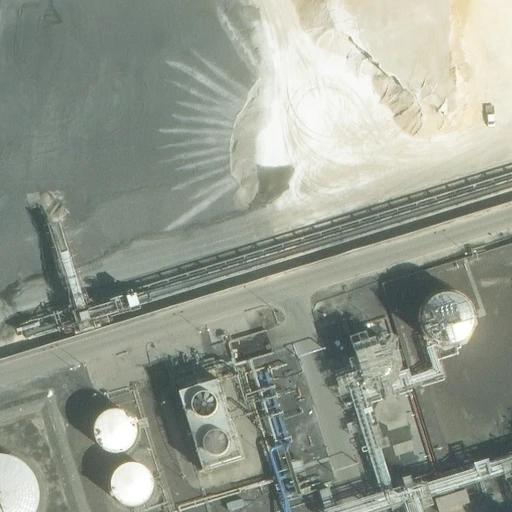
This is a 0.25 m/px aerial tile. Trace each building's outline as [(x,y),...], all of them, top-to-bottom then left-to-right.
[(427,297),(427,342),(472,342),(472,297),(427,297)] [(395,360),(395,359),(394,355),(393,351),(388,345),(382,341),(378,340),(375,340),(368,341),(364,344),(361,346),(358,352),(356,360),(358,367),(360,369),(363,373),(369,377),(376,378),(380,377),(384,376),(390,372),(393,367),(395,360)] [(169,395),(198,480),(242,465),(212,379),(169,395)] [(134,429),(134,428),(133,424),(132,421),(128,415),(123,412),(120,411),(116,410),(110,411),(104,414),(101,418),(99,421),(97,427),(98,434),(101,440),(107,444),(111,446),(114,447),(121,446),(127,442),(132,436),(134,429)] [(41,494),(40,486),(38,477),(34,470),(29,464),(22,459),(16,456),(8,453),(0,452),(0,511),(36,511),(37,511),(40,503),(41,494)] [(151,482),(151,481),(151,476),(150,472),(146,467),(140,463),(137,461),(132,461),(126,461),(122,463),(118,466),(115,469),(113,473),(112,480),(113,488),(117,494),(123,498),(131,500),(136,500),(139,499),(146,495),(150,488),(151,482)]
